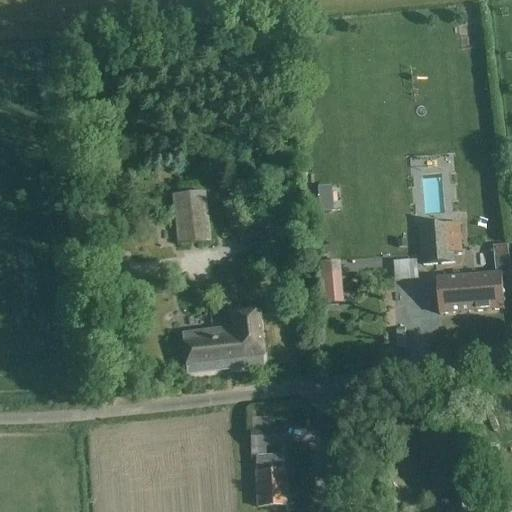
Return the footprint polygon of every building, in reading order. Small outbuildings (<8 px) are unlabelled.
[(209,226),(205,192),(171,196),(175,231),(209,226)] [(298,237),(291,217),(237,236),(243,254),(252,251),(252,253),(298,237)] [(449,265),(448,262),(455,262),(454,253),(462,253),(460,225),(419,228),(422,267),(449,265)] [(509,245),(493,247),(496,275),(501,275),(502,277),(511,276),(509,245)] [(336,246),(322,247),(323,255),(337,254),(336,246)] [(419,260),(395,261),(396,282),(420,281),(419,260)] [(502,277),(501,275),(496,275),(437,280),(440,316),(505,310),(502,277)] [(323,290),(324,304),(342,303),(341,288),(323,290)] [(263,366),(257,317),(228,320),(229,330),(181,335),(186,375),(263,366)] [(281,430),(272,430),(271,419),(251,420),(251,431),(250,431),(250,448),(282,447),(281,430)] [(503,481),(495,447),(478,450),(485,485),(503,481)] [(283,457),(253,458),(255,509),(265,508),(285,507),(283,457)]
